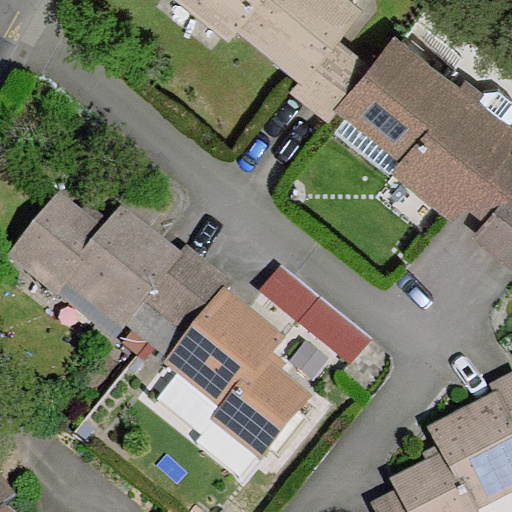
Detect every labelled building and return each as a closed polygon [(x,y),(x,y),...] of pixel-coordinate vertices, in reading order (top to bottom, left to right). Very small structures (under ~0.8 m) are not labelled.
[(349,0),(189,0),(231,34),(240,23),(305,75),(333,40),(359,8),(349,0)] [(371,70),(342,107),(407,157),(399,170),(450,210),(455,214),(469,199),(506,153),(511,144),(511,131),(508,129),(477,104),(396,39),(371,70)] [(311,98),(349,52),(333,40),(305,75),(294,86),(311,98)] [(349,52),(311,98),(334,117),(342,107),(371,70),(349,52)] [(511,157),(506,153),(469,199),(492,218),(511,193),(511,157)] [(504,253),(511,243),(511,193),(492,218),(480,233),(504,253)] [(61,204),(17,259),(59,293),(68,281),(125,327),(148,300),(179,261),(158,245),(123,216),(105,239),(61,204)] [(184,253),(179,261),(148,300),(172,319),(209,273),(184,253)] [(264,294),(306,325),(324,302),(283,269),(264,294)] [(231,291),(209,273),(172,319),(194,339),(226,299),(231,291)] [(246,315),(226,299),(194,339),(175,362),(172,366),(227,410),(216,422),(263,460),(309,403),(264,367),(282,344),(246,315)] [(324,302),(306,325),(355,363),(373,341),(324,302)] [(194,339),(172,319),(152,343),(175,362),(194,339)] [(498,403),(511,428),(511,384),(494,393),(498,403)] [(447,461),(397,487),(402,498),(409,511),(475,511),(476,511),(511,492),(511,428),(498,403),(434,435),(447,461)] [(0,481),(0,510),(14,498),(0,481)] [(409,511),(402,498),(376,511),(409,511)]
